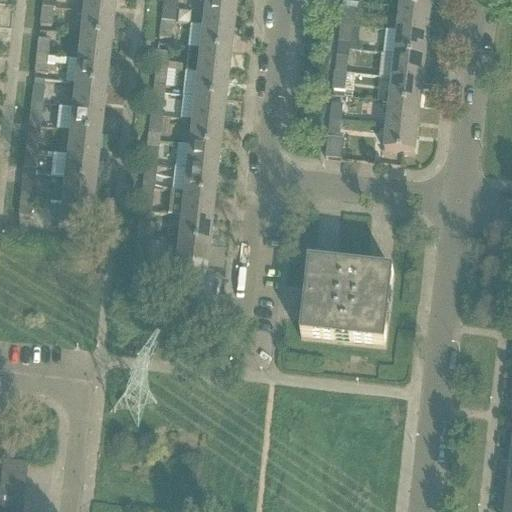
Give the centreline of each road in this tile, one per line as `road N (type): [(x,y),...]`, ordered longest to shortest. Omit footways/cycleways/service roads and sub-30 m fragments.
road 1 (residential): [(423,511),(456,200)]
road 2 (residential): [(456,200),(480,0)]
road 3 (residential): [(245,374),(264,176)]
road 4 (unclassified): [(0,380),(77,396),(67,511)]
road 5 (unclassified): [(264,176),(456,200)]
road 6 (unclassified): [(279,0),(264,176)]
